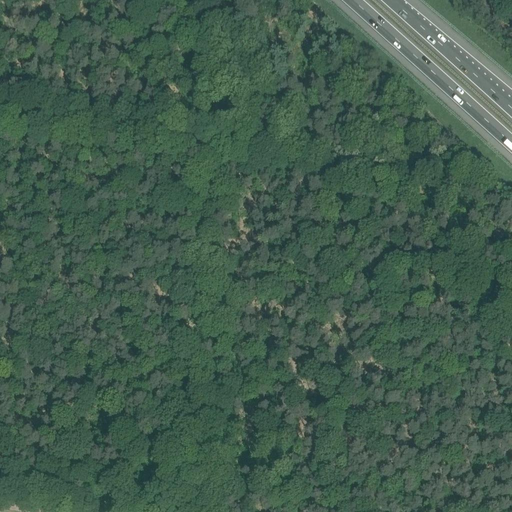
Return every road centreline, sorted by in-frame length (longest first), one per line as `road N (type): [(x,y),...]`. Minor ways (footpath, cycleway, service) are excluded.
road 1 (track): [(207,137),(173,511)]
road 2 (motorway): [(352,0),(511,144)]
road 3 (track): [(207,137),(0,112)]
road 4 (motorway): [(511,109),(391,0)]
